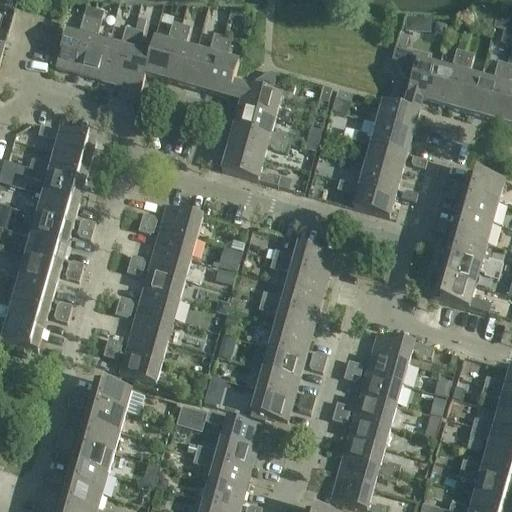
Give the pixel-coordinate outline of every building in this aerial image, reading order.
[(76,78),(92,22),(83,20),(79,34),(82,35),(81,41),(65,36),(55,72),(76,78)] [(76,78),(97,84),(108,48),(93,44),(95,38),(97,38),(101,25),(92,22),(76,78)] [(144,79),(145,79),(165,85),(181,29),(172,27),(168,41),(171,41),(169,48),(166,47),(153,43),(149,59),(150,59),(144,79)] [(165,85),(186,91),(196,55),(182,51),(184,44),(186,45),(190,32),(181,29),(165,85)] [(97,84),(118,89),(134,34),(125,31),(121,45),(124,46),(122,52),(108,48),(97,84)] [(118,89),(140,96),(145,79),(144,79),(150,59),(149,59),(136,55),(137,50),(139,51),(143,36),(134,34),(118,89)] [(399,37),(391,65),(395,66),(405,82),(404,82),(399,97),(407,99),(404,108),(403,112),(419,117),(420,112),(422,104),(428,106),(439,70),(426,66),(428,60),(413,56),(413,57),(404,54),(408,40),(399,37)] [(186,91),(206,96),(222,41),(213,39),(210,53),(212,53),(210,59),(196,55),(186,91)] [(228,103),(233,87),(235,77),(238,67),(224,63),(225,57),(227,57),(231,44),(222,41),(206,96),(228,103)] [(428,106),(449,111),(465,56),(456,54),(452,68),(454,69),(454,72),(451,71),(451,73),(439,70),(428,106)] [(449,111),(470,118),(480,81),(468,78),(468,77),(466,77),(468,72),(470,73),(474,59),(465,56),(449,111)] [(492,84),(492,85),(480,81),(470,118),(490,123),(506,68),(498,65),(494,80),(496,81),(495,85),(492,84)] [(490,123),(511,129),(511,125),(511,90),(510,90),(510,89),(507,89),(509,84),(511,84),(511,81),(511,69),(506,68),(490,123)] [(254,93),(245,91),(240,89),(233,87),(228,103),(235,105),(241,106),(239,113),(275,123),(281,101),(273,99),(277,85),(266,82),(256,85),(254,93)] [(328,107),(332,93),(323,90),(319,105),(328,107)] [(352,98),(338,94),(335,103),(349,107),(352,98)] [(413,138),(419,117),(403,112),(383,106),(377,128),(413,138)] [(239,113),(233,133),(289,148),(292,140),(277,136),(277,138),(271,136),(275,123),(239,113)] [(407,159),(413,138),(377,128),(372,142),(368,141),(369,139),(353,134),(351,143),(371,149),(370,149),(407,159)] [(96,146),(40,130),(37,140),(53,144),(53,141),(58,142),(57,145),(54,157),(90,167),(96,146)] [(233,133),(227,153),(263,163),(268,149),(273,150),(273,153),(287,157),(289,148),(233,133)] [(401,180),(407,159),(370,149),(371,149),(365,170),(401,180)] [(227,153),(221,176),(257,186),(257,185),(277,191),(280,181),(266,177),(265,179),(259,178),(263,163),(227,153)] [(309,169),(312,158),(305,156),(302,167),(309,169)] [(84,188),(90,167),(54,157),(50,171),(45,170),(46,167),(31,163),(29,172),(84,188)] [(427,164),(413,161),(413,160),(411,167),(413,170),(424,173),(427,164)] [(395,200),(401,180),(365,170),(359,190),(395,200)] [(79,209),(84,188),(29,172),(26,182),(41,186),(42,183),(46,184),(42,199),(79,209)] [(504,186),(468,176),(462,198),(498,208),(504,186)] [(442,192),(457,196),(458,190),(456,187),(444,183),(442,192)] [(389,222),(395,200),(359,190),(339,184),(337,193),(352,198),(352,196),(357,197),(353,212),(389,222)] [(457,196),(442,192),(439,200),(452,204),(455,201),(457,196)] [(401,203),(415,207),(417,198),(407,195),(402,197),(401,203)] [(462,198),(456,218),(492,229),(498,208),(462,198)] [(42,199),(36,220),(73,230),(79,209),(42,199)] [(167,211),(161,229),(161,232),(196,242),(202,221),(167,211)] [(141,227),(155,231),(157,225),(155,221),(143,218),(141,227)] [(456,218),(450,239),(486,250),(492,229),(456,218)] [(67,252),(73,230),(36,220),(30,241),(67,252)] [(78,232),(92,236),(94,226),(84,224),(79,226),(78,232)] [(430,234),(444,238),(446,231),(445,228),(432,224),(430,234)] [(155,231),(141,227),(138,235),(150,239),(154,236),(155,231)] [(92,236),(78,232),(76,237),(78,241),(89,244),(92,236)] [(190,263),(196,242),(161,232),(155,252),(190,263)] [(450,239),(445,260),(500,276),(503,267),(488,263),(488,265),(482,264),(483,261),(486,250),(450,239)] [(30,241),(24,262),(61,272),(67,252),(30,241)] [(334,258),(298,248),(295,260),(294,263),(289,262),(289,259),(275,255),(272,264),(328,280),(334,258)] [(185,284),(190,263),(155,252),(149,274),(185,284)] [(129,269),(143,273),(145,268),(143,263),(132,259),(129,269)] [(445,260),(439,281),(475,292),(478,279),(498,284),(500,276),(445,260)] [(55,293),(61,272),(24,262),(19,283),(55,293)] [(322,300),(328,280),(272,264),(270,273),(284,277),(285,275),(290,276),(286,290),(322,300)] [(66,273),(80,277),(83,269),(72,265),(68,267),(66,273)] [(143,273),(129,269),(126,278),(138,281),(142,279),(143,273)] [(80,277),(66,273),(64,279),(66,283),(77,286),(80,277)] [(179,305),(185,284),(149,274),(143,294),(179,305)] [(432,303),(469,313),(469,312),(488,318),(491,309),(471,303),(475,292),(439,281),(432,303)] [(49,314),(55,293),(19,283),(13,303),(49,314)] [(317,321),(322,300),(286,290),(282,302),(282,304),(277,303),(277,300),(263,296),(261,305),(317,321)] [(173,326),(179,305),(143,294),(137,315),(173,326)] [(117,310),(131,314),(133,309),(131,304),(120,301),(117,310)] [(43,335),(49,314),(13,303),(7,324),(43,335)] [(311,342),(317,321),(261,305),(258,314),(273,318),(274,316),(279,318),(275,331),(311,342)] [(55,315),(68,319),(71,310),(61,307),(56,309),(55,315)] [(131,314),(117,310),(115,319),(126,322),(130,320),(131,314)] [(68,319),(55,315),(53,320),(55,325),(66,328),(68,319)] [(167,347),(173,326),(137,315),(131,336),(167,347)] [(37,356),(43,335),(7,324),(4,336),(3,338),(0,337),(0,345),(1,346),(37,356)] [(275,331),(269,352),(305,362),(311,342),(275,331)] [(161,367),(167,347),(131,336),(125,357),(161,367)] [(434,353),(414,347),(378,337),(372,359),(408,369),(412,355),(417,357),(416,359),(431,363),(434,353)] [(106,352),(119,356),(121,350),(119,346),(108,343),(106,352)] [(119,356),(106,352),(103,360),(114,364),(118,361),(119,356)] [(299,383),(305,362),(269,352),(263,373),(299,383)] [(310,365),(324,369),(327,359),(315,356),(311,359),(310,365)] [(119,379),(134,383),(155,389),(161,367),(125,357),(119,379)] [(372,359),(366,380),(402,390),(408,369),(372,359)] [(324,369),(310,365),(308,370),(310,374),(322,377),(324,369)] [(346,374),(360,378),(362,373),(359,369),(348,366),(346,374)] [(263,373),(257,394),(293,404),(299,383),(263,373)] [(360,378),(346,374),(343,383),(354,386),(359,384),(360,378)] [(511,375),(509,375),(505,390),(500,388),(501,386),(486,382),(484,391),(511,398),(511,375)] [(366,380),(360,401),(396,411),(402,390),(366,380)] [(131,395),(95,385),(89,406),(125,417),(131,395)] [(511,420),(511,398),(484,391),(481,399),(496,403),(496,401),(501,402),(500,405),(497,416),(511,420)] [(69,400),(84,404),(85,399),(83,395),(72,392),(69,400)] [(257,394),(251,416),(271,421),(287,426),(293,404),(257,394)] [(298,406),(312,410),(315,400),(304,397),(300,401),(298,406)] [(84,404),(69,400),(67,409),(78,412),(83,409),(84,404)] [(360,401),(354,422),(390,432),(396,411),(360,401)] [(434,402),(430,418),(442,421),(446,405),(434,402)] [(89,406),(83,427),(119,438),(125,417),(89,406)] [(312,410),(298,406),(297,411),(299,416),(310,419),(312,410)] [(334,416),(348,420),(350,414),(348,410),(337,407),(334,416)] [(181,409),(176,431),(182,432),(183,426),(181,425),(183,417),(188,418),(190,411),(181,409)] [(263,431),(227,421),(226,422),(206,416),(204,426),(219,430),(219,428),(225,429),(221,444),(257,454),(263,431)] [(348,420),(334,416),(331,425),(342,428),(347,426),(348,420)] [(474,423),(472,432),(511,442),(511,420),(497,417),(494,429),(493,431),(488,430),(489,427),(474,423)] [(430,420),(427,429),(437,431),(439,423),(430,420)] [(354,422),(348,443),(384,453),(390,432),(354,422)] [(83,427),(77,448),(113,459),(119,438),(83,427)] [(511,442),(472,432),(469,441),(484,445),(484,442),(490,444),(489,446),(485,458),(511,466),(511,442)] [(58,442),(72,446),(74,440),(72,436),(60,433),(58,442)] [(72,446),(58,442),(55,451),(66,454),(71,452),(72,446)] [(348,443),(342,463),(398,479),(400,470),(386,466),(386,468),(380,466),(381,465),(384,453),(348,443)] [(197,450),(195,458),(251,474),(257,454),(221,444),(217,455),(217,458),(212,456),(212,454),(197,450)] [(77,448),(72,469),(108,479),(113,459),(77,448)] [(195,458),(192,468),(207,472),(208,469),(213,471),(213,473),(209,485),(245,495),(251,474),(195,458)] [(511,488),(511,466),(485,458),(482,471),(481,473),(477,471),(477,469),(462,465),(460,473),(511,488)] [(342,463),(336,484),(372,494),(375,482),(376,480),(382,481),(382,484),(395,488),(398,479),(342,463)] [(72,469),(66,489),(102,500),(108,479),(72,469)] [(509,511),(511,501),(511,488),(460,473),(457,483),(472,487),(473,484),(478,485),(474,500),(509,511)] [(46,484),(60,488),(62,481),(60,478),(48,475),(46,484)] [(336,484),(330,505),(354,511),(388,511),(375,508),(374,510),(368,508),(372,494),(336,484)] [(209,485),(203,506),(226,511),(240,511),(245,495),(209,485)] [(66,489),(60,511),(64,511),(98,511),(99,511),(102,500),(66,489)] [(509,511),(474,500),(470,511),(465,511),(466,511),(451,507),(449,511),(509,511)]
